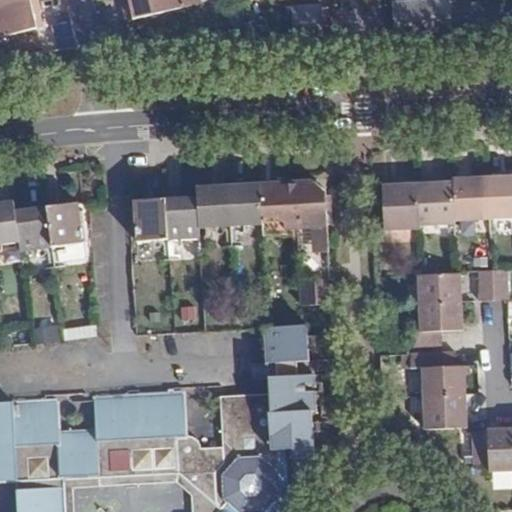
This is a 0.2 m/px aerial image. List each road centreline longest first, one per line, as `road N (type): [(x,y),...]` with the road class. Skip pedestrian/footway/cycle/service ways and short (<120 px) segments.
road 1 (residential): [(104,127),(511,107)]
road 2 (residential): [(439,511),(414,484),(393,477),(349,486),(326,511)]
road 3 (residential): [(79,0),(104,127)]
